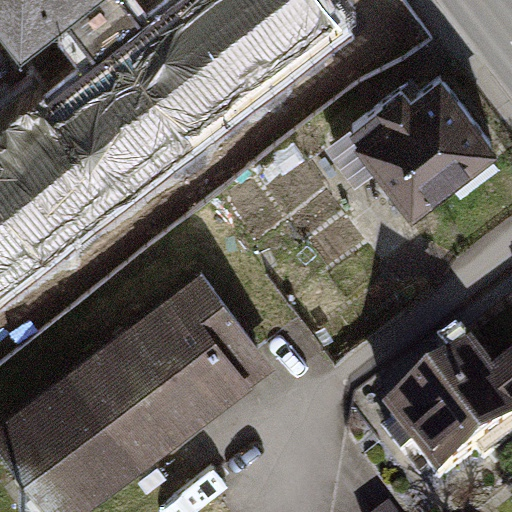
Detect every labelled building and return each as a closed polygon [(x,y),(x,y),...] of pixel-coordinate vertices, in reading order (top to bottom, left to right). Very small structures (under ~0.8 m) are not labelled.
[(0,0),(0,28),(23,59),(50,38),(73,68),(10,117),(64,187),(310,0),(171,0),(167,4),(163,0),(0,0)] [(417,220),(500,157),(440,79),(357,143),(417,220)] [(352,253),(298,289),(337,347),(390,311),(352,253)] [(0,449),(48,511),(75,511),(274,360),(197,262),(0,413),(0,449)] [(473,346),(384,416),(445,493),(511,439),(511,366),(498,378),(473,346)]
